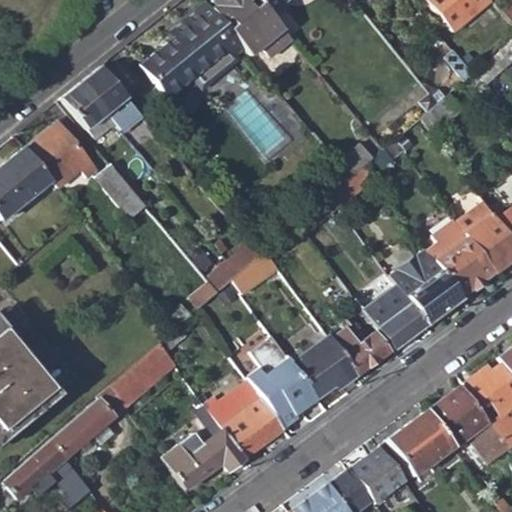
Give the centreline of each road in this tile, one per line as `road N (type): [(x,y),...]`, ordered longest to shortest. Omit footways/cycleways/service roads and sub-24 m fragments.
road 1 (residential): [(511,302),(228,511)]
road 2 (residential): [(149,0),(0,120)]
